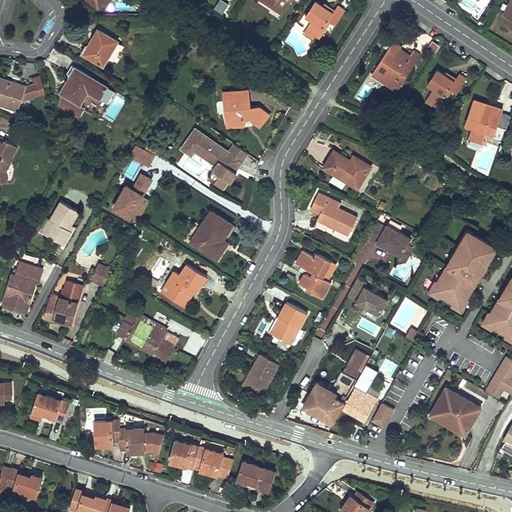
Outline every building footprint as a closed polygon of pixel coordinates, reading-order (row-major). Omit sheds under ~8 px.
[(262,0),(273,7),(276,3),(286,11),(292,0),(262,0)] [(511,0),(503,16),(511,20),(511,0)] [(323,6),(316,1),(306,15),(313,20),(307,29),(316,35),(321,38),(328,27),(326,26),(329,20),(336,25),(346,11),(339,6),(335,11),(329,7),(327,9),(323,6)] [(286,11),(276,3),(273,7),(283,14),(286,11)] [(296,29),(303,34),(310,24),(303,19),(296,29)] [(93,48),(103,31),(99,29),(89,46),(93,48)] [(316,35),(307,29),(305,33),(314,39),(316,35)] [(83,53),(104,66),(120,41),(103,31),(93,48),(89,46),(88,45),(83,53)] [(394,59),(400,50),(403,46),(394,41),(373,75),(387,84),(389,81),(399,88),(407,77),(404,75),(409,68),(411,70),(421,56),(414,51),(411,56),(403,52),(397,61),(394,59)] [(397,61),(403,52),(400,50),(394,59),(397,61)] [(74,78),(65,95),(81,105),(89,93),(94,96),(94,95),(100,99),(108,86),(75,67),(70,75),(71,76),(74,78)] [(448,76),(437,70),(429,84),(434,88),(428,98),(438,105),(442,107),(449,97),(446,95),(450,89),(457,94),(467,79),(459,74),(456,79),(453,77),(451,79),(448,76)] [(27,80),(9,74),(7,79),(25,85),(27,80)] [(74,78),(71,76),(61,93),(65,95),(74,78)] [(7,79),(0,77),(0,104),(27,113),(35,88),(25,85),(7,79)] [(399,88),(389,81),(387,84),(398,91),(399,88)] [(245,90),(225,92),(228,121),(233,120),(234,126),(246,125),(246,119),(245,115),(249,115),(249,119),(260,127),(270,114),(261,106),(250,107),(249,98),(246,99),(245,90)] [(438,105),(428,98),(426,102),(436,108),(438,105)] [(484,113),(472,109),(466,126),(474,128),(470,138),(481,142),(486,143),(490,132),(487,130),(489,123),(497,126),(503,110),(495,107),(493,112),(489,111),(488,114),(484,113)] [(34,124),(23,119),(20,125),(31,130),(34,124)] [(196,129),(182,149),(192,155),(196,149),(218,164),(214,170),(220,175),(215,183),(224,189),(229,181),(231,182),(238,172),(234,170),(236,167),(238,168),(248,153),(235,144),(229,152),(196,129)] [(4,142),(0,139),(0,182),(7,182),(6,170),(12,161),(10,160),(18,146),(6,139),(4,142)] [(346,157),(335,151),(325,168),(357,188),(371,166),(354,156),(351,161),(350,162),(345,159),(346,157)] [(159,161),(148,155),(144,162),(155,168),(159,161)] [(184,170),(176,164),(172,170),(181,175),(184,170)] [(214,170),(208,178),(215,183),(220,175),(214,170)] [(147,192),(153,180),(139,173),(133,186),(147,192)] [(137,224),(150,199),(124,187),(111,212),(137,224)] [(318,219),(349,234),(357,217),(339,208),(341,204),(319,193),(311,209),(320,214),(318,219)] [(79,210),(61,200),(49,220),(42,233),(63,245),(71,231),(68,229),(70,225),(79,210)] [(224,240),(233,225),(211,212),(192,243),(218,259),(226,247),(221,244),(224,240)] [(49,220),(46,218),(39,231),(42,233),(49,220)] [(411,237),(387,224),(386,226),(377,221),(370,233),(368,238),(377,243),(377,242),(387,247),(388,245),(392,247),(391,249),(401,255),(407,244),(411,237)] [(472,232),(467,230),(460,242),(463,244),(464,245),(472,232)] [(498,248),(472,232),(464,245),(463,244),(453,261),(457,263),(454,269),(449,266),(440,282),(437,287),(440,288),(441,294),(456,302),(462,301),(465,303),(468,298),(477,282),(474,281),(478,274),(481,276),(498,248)] [(414,248),(407,244),(401,255),(400,258),(406,261),(414,248)] [(316,257),(304,250),(297,263),(315,273),(313,278),(306,274),(301,284),(309,288),(310,286),(317,290),(315,292),(314,294),(323,298),(331,282),(328,281),(337,264),(321,256),(320,259),(316,257)] [(44,268),(22,261),(18,275),(13,273),(3,304),(28,311),(37,281),(39,282),(44,268)] [(104,266),(100,264),(96,272),(100,274),(104,266)] [(198,292),(207,277),(189,265),(182,276),(175,272),(168,284),(172,286),(166,294),(182,305),(192,288),(195,290),(198,292)] [(111,269),(104,266),(100,274),(96,272),(92,278),(103,284),(111,269)] [(367,283),(357,278),(347,295),(356,300),(355,302),(379,315),(388,299),(365,286),(367,283)] [(45,317),(73,325),(84,285),(69,280),(66,289),(65,288),(62,297),(52,293),(45,317)] [(440,288),(437,287),(440,282),(437,280),(430,292),(439,297),(441,294),(440,288)] [(511,281),(506,291),(509,293),(506,299),(503,297),(493,314),(491,319),(493,320),(496,326),(509,334),(511,333),(511,281)] [(172,286),(168,284),(163,292),(166,294),(172,286)] [(195,290),(192,288),(182,305),(185,307),(195,290)] [(465,303),(462,301),(456,302),(454,306),(464,311),(470,300),(468,298),(465,303)] [(291,344),(308,313),(288,302),(280,317),(281,318),(272,334),(291,344)] [(141,314),(132,309),(124,324),(119,334),(127,338),(127,339),(166,360),(171,348),(173,349),(179,337),(169,332),(168,335),(166,333),(167,331),(168,328),(149,318),(147,321),(140,317),(141,314)] [(324,314),(320,311),(314,322),(318,324),(324,314)] [(491,319),(493,314),(491,312),(484,323),(494,329),(496,326),(493,320),(491,319)] [(417,331),(412,328),(408,336),(417,341),(419,342),(422,338),(416,334),(417,331)] [(366,355),(358,350),(349,367),(345,372),(343,371),(338,379),(335,385),(349,393),(359,373),(357,372),(366,355)] [(383,359),(373,353),(363,372),(367,375),(375,363),(379,365),(383,359)] [(262,396),(280,363),(262,354),(252,371),(255,373),(247,388),(262,396)] [(511,358),(508,356),(488,393),(499,400),(504,390),(511,394),(511,358)] [(255,373),(252,371),(244,386),(247,388),(255,373)] [(338,379),(326,371),(317,386),(344,401),(349,393),(335,385),(338,379)] [(344,409),(366,420),(378,398),(364,390),(369,383),(361,378),(344,409)] [(5,384),(0,383),(0,403),(5,404),(5,399),(13,399),(13,384),(5,384)] [(316,385),(303,407),(332,423),(344,401),(317,386),(316,385)] [(470,429),(482,409),(446,388),(433,410),(441,415),(443,413),(470,429)] [(70,401),(40,392),(34,412),(44,415),(45,412),(57,416),(57,419),(64,421),(70,401)] [(382,403),(372,422),(384,429),(394,410),(382,403)] [(466,436),(470,429),(443,413),(441,415),(433,410),(431,415),(466,436)] [(120,419),(96,420),(97,438),(104,438),(104,444),(114,443),(114,440),(121,439),(120,428),(120,419)] [(145,427),(120,428),(121,439),(122,449),(128,448),(129,452),(139,451),(139,445),(146,445),(145,427)] [(407,440),(401,437),(396,446),(402,449),(407,440)] [(201,445),(177,438),(170,461),(179,463),(180,461),(188,463),(187,466),(194,468),(201,445)] [(224,452),(201,445),(194,468),(200,470),(201,467),(208,469),(207,472),(217,475),(227,478),(233,460),(222,457),(224,452)] [(273,469),(244,460),(237,479),(247,482),(248,479),(260,483),(260,486),(268,488),(273,469)] [(0,478),(0,477),(0,496),(3,497),(6,486),(13,467),(5,464),(2,475),(0,478)] [(13,467),(6,486),(35,496),(42,477),(33,474),(32,477),(19,473),(20,469),(13,467)] [(77,489),(70,509),(80,511),(101,511),(105,503),(106,498),(96,495),(96,498),(84,494),(85,491),(77,489)] [(357,493),(351,489),(345,498),(348,500),(352,494),(355,496),(357,493)] [(367,511),(374,501),(359,490),(357,493),(355,496),(352,494),(348,500),(342,509),(345,511),(367,511)] [(122,500),(107,496),(106,498),(105,503),(111,505),(113,501),(120,504),(122,500)] [(129,511),(131,507),(120,504),(113,501),(111,505),(105,503),(101,511),(129,511)]
